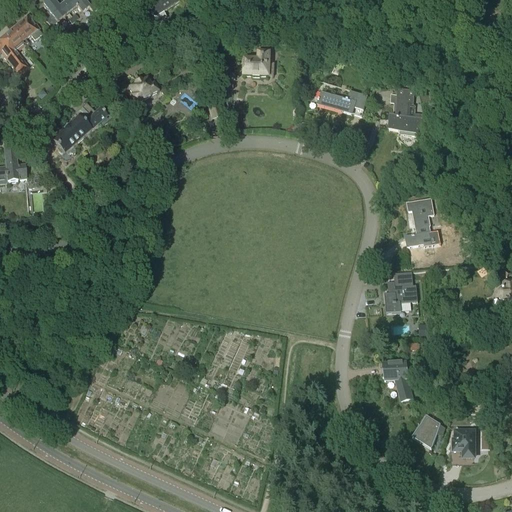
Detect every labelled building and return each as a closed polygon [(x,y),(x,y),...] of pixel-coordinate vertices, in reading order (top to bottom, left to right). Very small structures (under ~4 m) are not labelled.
[(68,15),(61,6),(58,9),(53,3),(53,2),(52,0),(43,7),(48,14),(42,19),(50,29),(56,24),(56,25),(68,15)] [(69,0),(61,6),(68,15),(77,9),(82,15),(89,9),(93,14),(97,10),(89,0),(87,0),(84,3),(81,0),(69,0)] [(166,18),(163,15),(179,5),(176,0),(158,0),(147,8),(150,13),(149,14),(149,15),(139,22),(146,32),(166,18)] [(84,29),(78,21),(74,17),(71,19),(75,23),(81,31),(84,29)] [(11,34),(20,45),(30,37),(34,42),(41,37),(37,32),(38,32),(29,20),(27,21),(27,20),(21,24),(22,25),(11,34)] [(23,48),(20,45),(11,34),(10,35),(9,34),(4,38),(4,39),(0,42),(0,53),(1,53),(19,76),(27,70),(15,55),(23,48)] [(85,37),(81,40),(87,46),(90,43),(85,37)] [(280,46),(288,46),(288,38),(280,39),(280,46)] [(67,45),(66,46),(61,40),(58,43),(62,48),(62,49),(68,57),(73,54),(67,45)] [(60,52),(55,56),(61,64),(65,60),(60,52)] [(245,59),(244,78),(252,78),(252,79),(259,79),(259,78),(268,79),(268,71),(273,71),(273,66),(268,66),(269,55),(258,55),(258,62),(252,62),(252,59),(245,59)] [(223,67),(212,70),(215,82),(226,79),(223,67)] [(134,107),(157,95),(153,86),(150,87),(147,80),(141,83),(138,82),(134,84),(133,87),(128,90),(132,97),(129,98),(134,107)] [(199,80),(189,93),(204,105),(214,91),(199,80)] [(397,106),(396,119),(389,119),(389,133),(399,134),(399,137),(421,138),(422,117),(414,117),(414,120),(407,120),(408,107),(413,108),(413,93),(397,92),(397,98),(391,97),(390,105),(397,106)] [(321,94),(318,106),(317,107),(352,117),(352,116),(361,118),(363,113),(367,99),(357,96),(356,100),(349,98),(347,102),(321,94)] [(90,120),(94,116),(86,106),(82,110),(90,120)] [(208,109),(211,120),(221,118),(218,107),(208,109)] [(90,120),(82,110),(74,117),(77,121),(78,120),(83,126),(90,120)] [(78,120),(77,121),(69,128),(74,134),(76,132),(80,138),(82,137),(84,139),(100,126),(102,128),(107,124),(109,126),(113,123),(108,118),(106,120),(99,112),(94,116),(90,120),(83,126),(78,120)] [(74,134),(69,128),(51,143),(59,153),(58,154),(61,157),(62,156),(63,158),(84,139),(82,137),(80,138),(76,132),(74,134)] [(6,171),(0,171),(0,185),(18,184),(18,181),(29,180),(28,173),(25,173),(25,169),(15,170),(13,147),(4,148),(6,171)] [(416,237),(405,239),(408,257),(425,254),(424,250),(433,248),(430,234),(427,235),(423,214),(433,212),(431,201),(406,205),(408,214),(412,214),(416,237)] [(493,262),(482,269),(486,275),(497,267),(493,262)] [(499,274),(507,279),(510,274),(503,268),(499,274)] [(394,282),(394,285),(387,286),(388,297),(384,297),(386,316),(401,315),(400,306),(417,305),(416,288),(413,288),(411,274),(393,276),(385,277),(386,283),(394,282)] [(503,303),(504,309),(511,308),(511,283),(502,285),(503,291),(500,292),(498,295),(499,300),(502,303),(503,303)] [(408,346),(409,353),(417,352),(416,345),(408,346)] [(406,364),(383,367),(385,384),(395,383),(401,404),(413,401),(408,381),(406,364)] [(430,420),(431,417),(426,414),(409,439),(412,440),(411,441),(430,453),(432,451),(440,427),(430,420)] [(454,444),(454,454),(464,454),(464,461),(474,461),(474,432),(464,432),(464,435),(456,435),(456,444),(454,444)]
